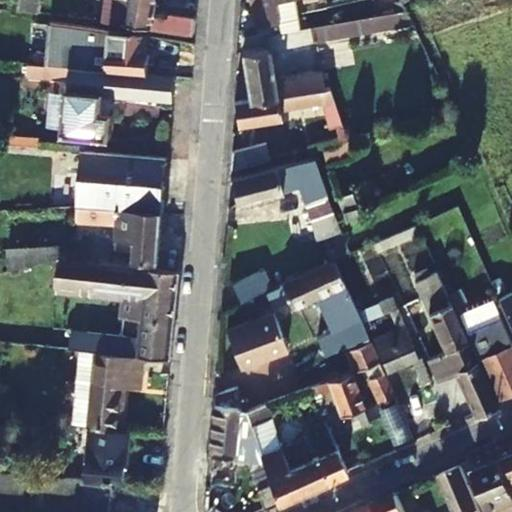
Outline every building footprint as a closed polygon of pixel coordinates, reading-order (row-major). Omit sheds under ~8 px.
[(26,0),(26,8),(42,11),(43,0),(26,0)] [(154,15),(157,0),(111,0),(108,21),(197,35),(198,18),(172,13),(171,17),(154,15)] [(288,33),(307,30),(301,0),(256,0),(263,28),(285,22),(288,33)] [(411,10),(318,28),(321,43),(418,26),(411,10)] [(65,31),(67,22),(48,20),(46,28),(65,31)] [(147,54),(149,35),(77,24),(75,39),(113,44),(109,70),(151,73),(154,55),(147,54)] [(254,99),(326,86),(324,71),(277,78),(270,46),(244,51),(254,99)] [(62,65),(71,66),(73,56),(62,55),(62,65)] [(31,75),(60,77),(62,65),(32,62),(31,75)] [(74,66),(69,134),(114,138),(116,114),(105,112),(106,94),(174,99),(177,76),(151,73),(109,70),(74,66)] [(254,99),(237,101),(241,123),(284,117),(283,109),(324,103),(328,115),(341,113),(331,86),(326,86),(254,99)] [(326,148),(330,160),(353,154),(349,142),(326,148)] [(234,168),(269,159),(265,143),(234,151),(234,168)] [(57,178),(54,208),(81,206),(164,213),(169,156),(85,150),(83,179),(57,178)] [(317,158),(233,179),(240,202),(285,190),(283,183),(309,176),(315,200),(306,203),(314,236),(343,230),(317,158)] [(349,221),(364,214),(356,192),(341,197),(349,221)] [(160,263),(164,213),(81,206),(79,221),(119,224),(118,239),(139,240),(138,261),(160,263)] [(417,223),(374,242),(378,251),(421,233),(417,223)] [(511,270),(511,241),(509,236),(498,242),(511,270)] [(77,243),(76,257),(105,261),(107,246),(77,243)] [(147,297),(145,319),(176,321),(181,271),(60,257),(58,286),(147,297)] [(266,290),(274,307),(291,300),(294,305),(346,283),(335,260),(272,287),(266,290)] [(470,341),(445,287),(438,270),(431,273),(428,267),(415,273),(416,280),(447,351),(470,341)] [(231,283),(239,302),(266,290),(272,287),(264,268),(231,283)] [(485,313),(504,305),(500,297),(482,306),(485,313)] [(243,368),(290,349),(276,314),(229,330),(243,368)] [(145,319),(144,337),(174,340),(176,321),(145,319)] [(415,359),(420,370),(428,367),(425,360),(408,326),(377,338),(389,368),(415,359)] [(99,351),(100,333),(74,331),(73,347),(85,349),(99,351)] [(143,356),(144,337),(100,333),(99,351),(103,351),(143,356)] [(174,340),(144,337),(143,356),(150,357),(172,360),(174,340)] [(474,342),(483,360),(490,356),(482,338),(474,342)] [(371,379),(381,401),(397,396),(371,340),(351,351),(360,370),(372,365),(377,376),(371,379)] [(457,372),(477,414),(498,405),(470,341),(447,351),(428,358),(434,370),(444,365),(449,376),(457,372)] [(511,347),(490,356),(483,360),(500,396),(511,389),(511,347)] [(95,429),(96,429),(103,351),(99,351),(85,349),(77,426),(95,429)] [(103,351),(96,429),(126,432),(130,388),(147,391),(150,357),(143,356),(103,351)] [(439,381),(449,376),(444,365),(434,370),(439,381)] [(428,367),(420,370),(425,380),(432,376),(428,367)] [(353,372),(329,381),(331,387),(335,397),(342,414),(345,420),(349,419),(351,418),(350,412),(366,406),(353,372)] [(254,381),(260,398),(273,394),(267,377),(254,381)] [(260,405),(260,398),(254,381),(240,386),(248,409),(260,405)] [(329,381),(322,383),(325,389),(331,387),(329,381)] [(241,398),(237,386),(215,395),(215,399),(241,398)] [(320,403),(327,420),(342,414),(335,397),(320,403)] [(280,407),(277,399),(271,401),(274,409),(280,407)] [(210,455),(235,456),(240,405),(215,403),(210,455)] [(331,478),(321,455),(292,466),(285,447),(281,448),(264,403),(260,405),(248,409),(258,434),(262,447),(273,482),(279,500),(331,478)] [(373,425),(366,406),(350,412),(351,418),(349,419),(355,433),(373,425)] [(313,436),(321,455),(331,478),(350,470),(332,428),(313,436)] [(96,429),(95,429),(90,478),(118,481),(127,482),(133,432),(126,432),(96,429)] [(423,438),(431,435),(427,429),(420,432),(423,438)] [(251,451),(262,447),(258,434),(247,439),(251,451)] [(511,490),(511,450),(499,456),(511,490)] [(234,470),(235,456),(210,455),(207,471),(234,470)] [(511,511),(511,490),(499,456),(473,466),(487,501),(478,505),(480,511),(511,511)] [(480,511),(478,505),(460,460),(439,470),(455,511),(480,511)] [(0,469),(0,509),(23,511),(114,511),(118,481),(90,478),(0,469)] [(279,500),(273,482),(260,488),(265,507),(279,500)] [(405,511),(411,511),(420,508),(411,483),(396,489),(405,511)] [(403,511),(405,511),(396,489),(372,500),(376,511),(403,511)] [(376,511),(372,500),(344,511),(376,511)]
